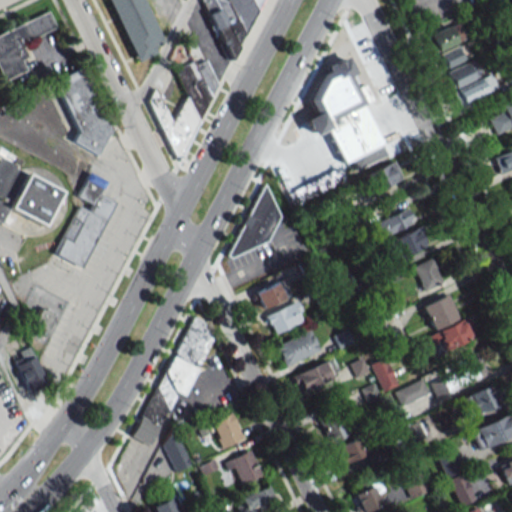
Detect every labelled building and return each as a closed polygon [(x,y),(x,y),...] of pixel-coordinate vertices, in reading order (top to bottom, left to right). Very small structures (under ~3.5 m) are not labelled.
[(139,0),(105,0),(136,61),(153,52),(150,47),(161,42),(139,0)] [(200,0),(223,54),(231,58),(259,0),(200,0)] [(0,73),(0,33),(46,11),(54,27),(26,40),(25,38),(19,41),(25,56),(19,59),(24,70),(3,80),(0,73)] [(432,52),(462,38),(455,22),(424,36),(432,52)] [(311,87),(330,124),(370,102),(366,95),(372,93),(342,37),(336,37),(311,87)] [(441,69),(464,58),(457,44),(434,55),(441,69)] [(449,89),(479,73),(471,58),(441,74),(449,89)] [(210,96),(217,84),(204,59),(193,64),(210,96)] [(171,70),(185,96),(197,120),(210,96),(193,64),(191,60),(171,70)] [(79,67),(109,128),(94,154),(70,141),(76,130),(51,80),(79,67)] [(450,91),(455,105),(494,89),(489,75),(450,91)] [(147,100),(173,155),(179,155),(192,130),(197,120),(185,96),(180,106),(169,125),(168,123),(170,121),(153,88),(147,100)] [(511,96),(498,103),(501,111),(486,118),(493,134),(511,126),(511,129),(511,96)] [(354,140),(364,160),(393,146),(383,125),(354,140)] [(511,166),(511,146),(490,158),(498,174),(511,166)] [(373,190),(400,179),(392,161),(366,172),(373,190)] [(0,162),(54,189),(37,222),(6,206),(0,218),(0,162)] [(86,209),(90,201),(75,194),(87,172),(103,180),(97,192),(112,200),(103,218),(86,209)] [(260,185),(276,218),(263,242),(228,258),(224,256),(260,185)] [(53,251),(79,264),(103,218),(86,209),(77,204),(53,251)] [(376,239),(412,222),(405,208),(369,225),(376,239)] [(395,259),(426,243),(417,226),(386,242),(395,259)] [(440,281),(428,257),(409,267),(422,291),(440,281)] [(251,291),(257,307),(286,297),(279,280),(251,291)] [(429,329),(456,317),(445,293),(418,305),(429,329)] [(271,334),(302,319),(294,301),(262,315),(271,334)] [(30,323),(44,330),(51,317),(48,315),(50,312),(42,308),(41,311),(38,309),(30,323)] [(131,437),(149,445),(173,392),(181,396),(213,327),(187,315),(131,437)] [(424,336),(433,355),(468,338),(460,319),(424,336)] [(316,350),(306,329),(273,345),(282,365),(316,350)] [(13,360),(25,387),(28,385),(30,390),(44,384),(41,378),(43,377),(28,345),(18,349),(21,356),(13,360)] [(379,390),(394,384),(382,357),(367,363),(379,390)] [(298,393),(333,376),(324,359),(290,376),(298,393)] [(428,381),(433,395),(486,376),(481,362),(428,381)] [(398,405),(426,394),(420,379),(392,390),(398,405)] [(468,417),(495,402),(485,384),(458,398),(468,417)] [(328,443),(346,434),(332,406),(314,414),(328,443)] [(208,422),(220,448),(241,438),(229,412),(208,422)] [(470,430),(479,449),(511,434),(511,422),(508,413),(470,430)] [(424,441),(418,421),(400,427),(407,447),(424,441)] [(174,471),(189,462),(172,433),(157,441),(174,471)] [(362,454),(354,438),(331,449),(338,465),(362,454)] [(434,456),(457,506),(472,499),(459,471),(458,471),(449,450),(434,456)] [(222,460),(226,472),(232,470),(237,483),(258,476),(249,451),(222,460)] [(511,456),(495,464),(504,484),(511,480),(511,456)] [(408,498),(425,490),(416,471),(399,479),(408,498)] [(250,511),(274,503),(267,485),(232,499),(237,511),(250,511)] [(363,511),(379,505),(369,485),(351,493),(359,511),(363,511)] [(152,511),(181,511),(173,495),(149,506),(152,511)]
